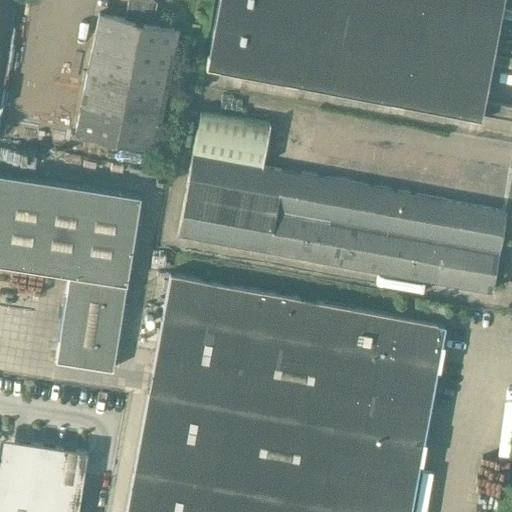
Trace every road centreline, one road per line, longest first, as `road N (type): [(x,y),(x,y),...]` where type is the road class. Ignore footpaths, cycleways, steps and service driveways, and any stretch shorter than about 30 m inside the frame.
road 1 (unknown): [(511,160),(314,128)]
road 2 (unknown): [(511,362),(458,405),(432,511)]
